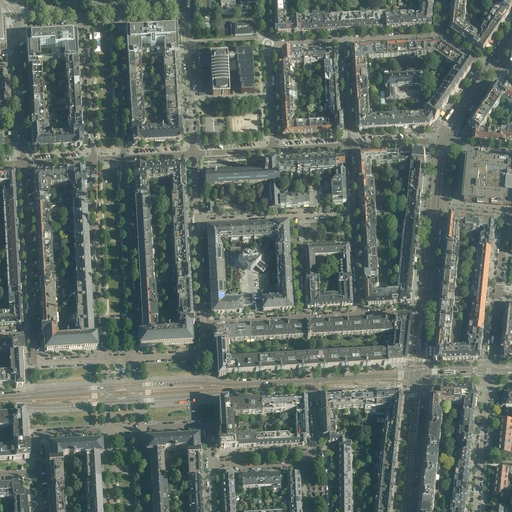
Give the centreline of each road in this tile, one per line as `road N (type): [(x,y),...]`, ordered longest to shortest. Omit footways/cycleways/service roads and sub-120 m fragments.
road 1 (residential): [(133,358),(123,158)]
road 2 (residential): [(93,160),(105,359)]
road 3 (secondary): [(312,380),(134,386)]
road 4 (secondary): [(135,401),(312,388)]
road 5 (residential): [(32,332),(23,163)]
road 6 (residential): [(475,511),(489,373)]
road 7 (residential): [(123,158),(115,23)]
road 8 (residential): [(85,25),(93,160)]
road 9 (secondary): [(410,511),(423,384)]
road 10 (secondary): [(411,385),(399,511)]
